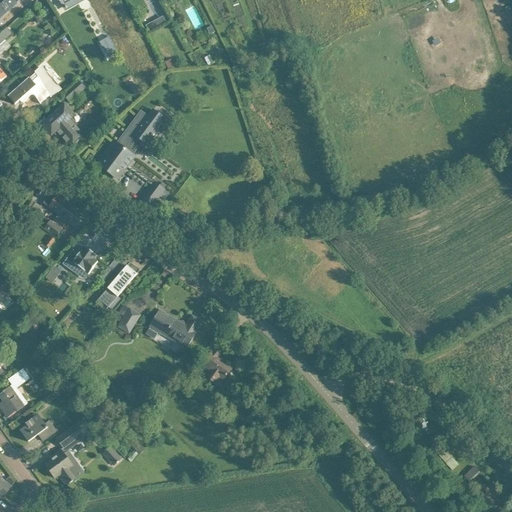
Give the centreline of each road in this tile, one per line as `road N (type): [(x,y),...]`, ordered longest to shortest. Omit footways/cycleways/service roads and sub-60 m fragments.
road 1 (tertiary): [(327,395),(251,313),(0,133)]
road 2 (unclassified): [(511,488),(410,381),(367,372),(344,378),(327,395)]
road 3 (tertiary): [(428,511),(327,395)]
